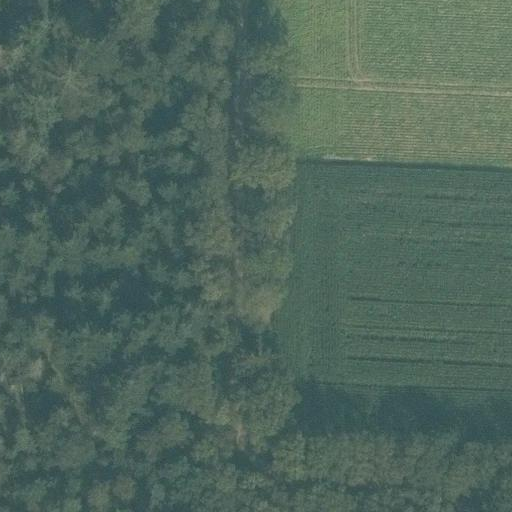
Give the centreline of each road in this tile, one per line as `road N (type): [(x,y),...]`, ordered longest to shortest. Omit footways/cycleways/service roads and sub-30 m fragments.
road 1 (track): [(245,0),(241,474)]
road 2 (track): [(241,474),(429,488)]
road 3 (track): [(60,487),(241,474)]
